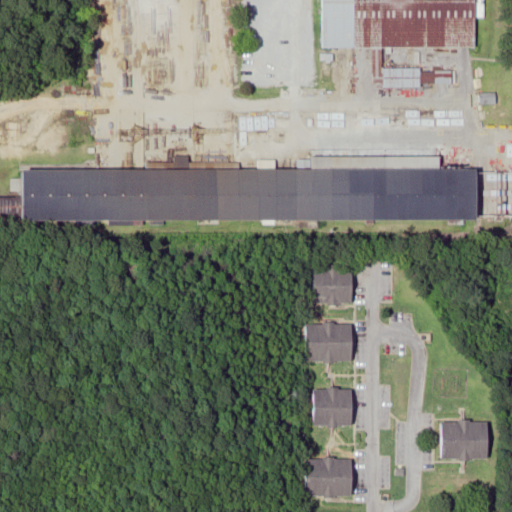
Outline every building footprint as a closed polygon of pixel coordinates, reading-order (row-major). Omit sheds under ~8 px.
[(321,0),(321,48),(376,48),(376,85),(456,85),(456,68),(385,69),(385,48),(479,47),(479,0),(321,0)] [(318,168),(22,169),(22,221),(487,219),(487,168),(446,169),(446,156),(318,156),(318,168)] [(313,303),(359,303),(359,265),(313,265),(313,303)] [(306,362),(360,361),(359,322),(306,323),(306,362)] [(315,426),(360,426),(359,388),(314,388),(315,426)] [(443,420),(443,459),(494,459),(494,420),(443,420)] [(307,497),(360,496),(360,458),(307,458),(307,497)]
